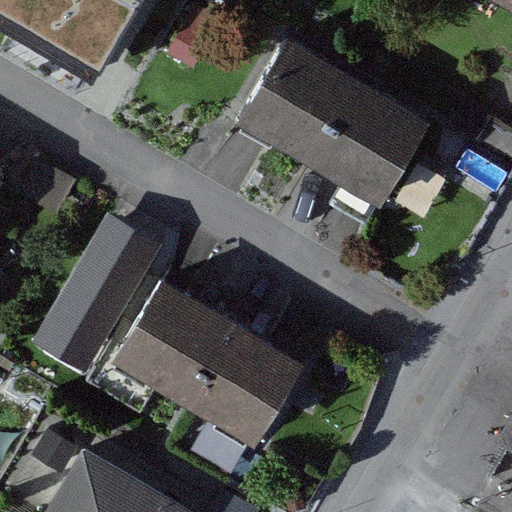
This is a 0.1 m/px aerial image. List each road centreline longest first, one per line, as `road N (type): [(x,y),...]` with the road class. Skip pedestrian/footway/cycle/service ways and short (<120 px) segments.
road 1 (residential): [(0,78),(461,377)]
road 2 (residential): [(461,377),(380,511)]
